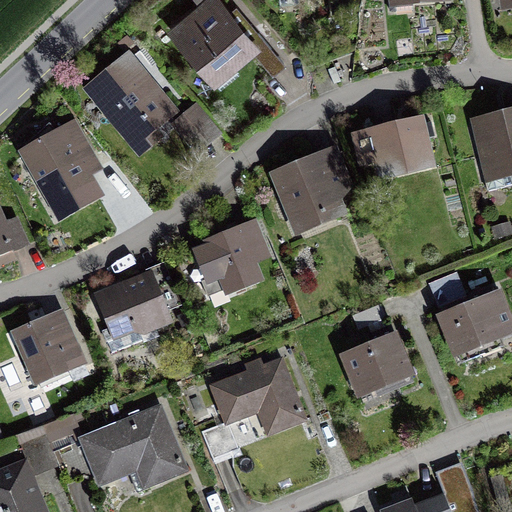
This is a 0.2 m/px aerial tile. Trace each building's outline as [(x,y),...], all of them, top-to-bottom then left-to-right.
[(272,73),(284,63),(258,32),(248,41),(214,0),(197,0),(203,6),(177,28),(211,69),(219,63),(223,67),(249,46),(272,73)] [(389,0),(390,11),(413,9),(412,1),(425,0),(389,0)] [(130,58),(91,91),(128,135),(129,134),(140,148),(155,136),(149,129),(176,107),(159,87),(154,91),(148,83),(150,81),(130,58)] [(340,81),(335,67),(328,70),(333,84),(340,81)] [(212,133),(194,112),(180,124),(198,146),(212,133)] [(511,169),(511,116),(479,124),(490,170),(508,166),(509,171),(511,169)] [(420,121),(357,136),(362,156),(376,152),(381,174),(430,162),(425,139),(435,137),(431,122),(421,124),(420,121)] [(99,168),(74,125),(25,153),(43,184),(75,166),(82,177),(99,168)] [(334,154),(278,177),(298,225),(337,209),(330,191),(346,184),(334,154)] [(0,253),(36,239),(24,214),(12,219),(0,196),(0,253)] [(262,217),(211,237),(220,262),(224,273),(232,292),(269,278),(261,259),(276,253),(262,217)] [(509,223),(493,228),(496,238),(511,233),(509,223)] [(203,248),(181,256),(192,285),(224,273),(220,262),(210,266),(203,248)] [(179,304),(163,265),(128,280),(130,287),(103,298),(115,327),(103,332),(112,352),(142,340),(138,330),(166,318),(163,311),(179,304)] [(456,273),(429,284),(439,307),(466,295),(456,273)] [(496,294),(442,316),(462,362),(480,355),(480,342),(511,330),(496,294)] [(381,304),(353,316),(359,330),(386,318),(381,304)] [(78,349),(65,320),(50,327),(47,321),(16,335),(36,379),(67,365),(63,355),(78,349)] [(413,382),(394,336),(344,357),(363,402),(413,382)] [(248,373),(213,387),(227,422),(271,405),(280,428),(304,419),(281,361),(263,368),(261,360),(245,366),(248,373)] [(160,408),(82,440),(100,483),(149,463),(156,481),(185,469),(160,408)] [(73,414),(44,426),(52,443),(81,431),(73,414)] [(47,511),(26,460),(0,470),(0,511),(47,511)] [(511,509),(502,474),(490,478),(499,511),(505,511),(511,510),(511,509)] [(415,511),(413,507),(411,500),(406,502),(401,489),(383,496),(388,509),(381,511),(380,511),(415,511)] [(478,511),(472,491),(445,501),(443,495),(413,507),(415,511),(478,511)]
